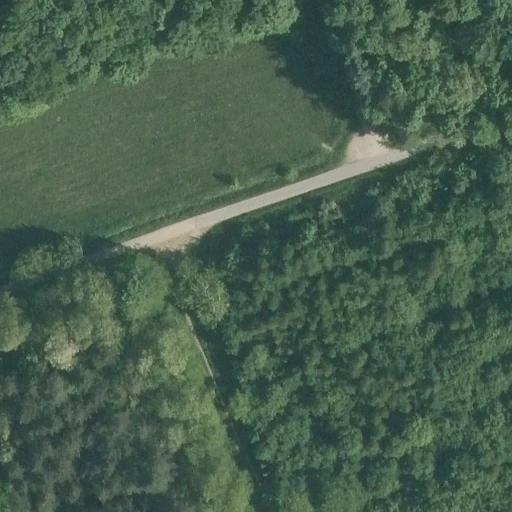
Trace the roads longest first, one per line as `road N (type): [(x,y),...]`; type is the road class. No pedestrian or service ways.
road 1 (residential): [(0,290),(511,113)]
road 2 (track): [(182,228),(176,252),(187,321),(269,511)]
road 3 (track): [(385,157),(327,0)]
